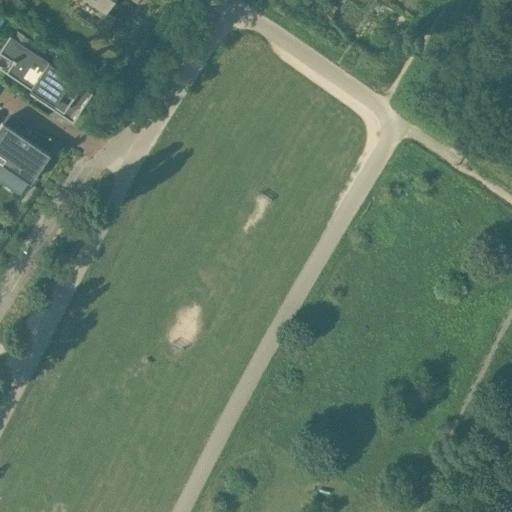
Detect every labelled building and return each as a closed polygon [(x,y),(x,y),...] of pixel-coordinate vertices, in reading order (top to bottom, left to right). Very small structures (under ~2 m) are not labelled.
[(13,12),(21,0),(2,0),(0,2),(13,12)] [(89,0),(106,11),(114,0),(89,0)] [(329,20),(334,13),(328,9),(323,16),(329,20)] [(396,27),(403,30),(408,19),(401,15),(396,27)] [(0,48),(0,53),(12,61),(6,72),(54,104),(63,90),(72,96),(81,83),(9,35),(0,48)] [(0,161),(29,182),(49,153),(34,143),(13,129),(4,142),(0,138),(0,161)]
